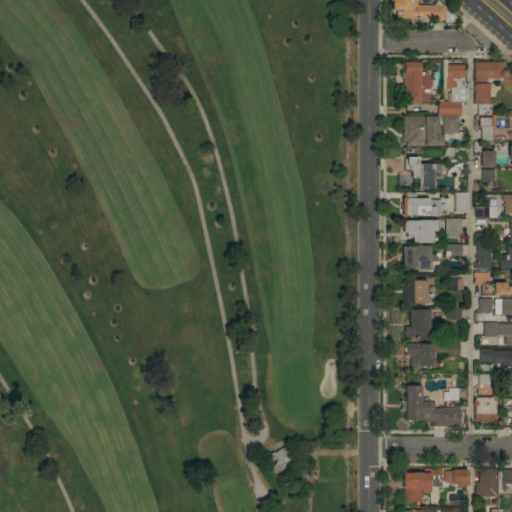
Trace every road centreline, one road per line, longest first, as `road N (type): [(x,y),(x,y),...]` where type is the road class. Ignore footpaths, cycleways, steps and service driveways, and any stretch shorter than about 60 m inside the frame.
road 1 (tertiary): [(370,511),(369,0)]
road 2 (residential): [(371,449),(511,448)]
